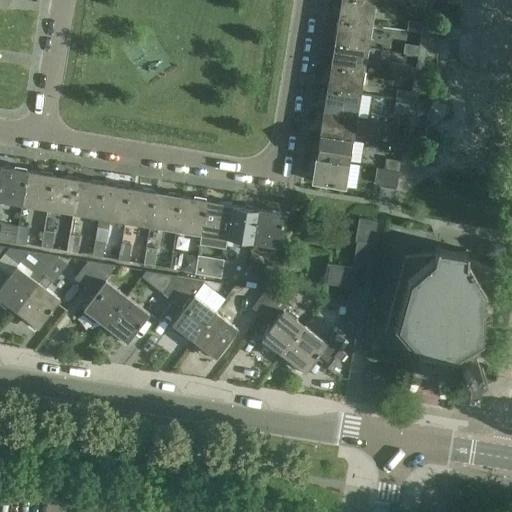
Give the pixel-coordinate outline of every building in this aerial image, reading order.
[(364,0),(341,0),(338,19),(369,24),(373,1),(364,0)] [(410,0),(409,8),(424,11),(426,0),(410,0)] [(365,47),(368,33),(369,24),(338,19),(334,41),(365,47)] [(407,20),(405,31),(421,34),(422,23),(407,20)] [(334,41),(331,64),(362,69),(365,47),(334,41)] [(418,46),(403,44),(402,54),(417,57),(418,46)] [(358,93),(362,69),(331,64),(327,88),(358,93)] [(414,68),(388,65),(387,76),(413,80),(414,68)] [(354,116),(358,93),(327,88),(323,111),(354,116)] [(411,92),(396,89),(394,100),(409,103),(411,92)] [(323,111),(319,134),(350,139),(354,116),(323,111)] [(392,113),(390,123),(405,126),(407,115),(392,113)] [(319,134),(315,157),(346,162),(350,139),(319,134)] [(403,139),(388,137),(386,145),(401,147),(403,139)] [(398,171),(401,147),(386,145),(383,169),(398,171)] [(315,157),(311,180),(342,185),(346,162),(315,157)] [(27,171),(1,167),(0,167),(0,166),(0,199),(21,203),(27,171)] [(375,169),(372,185),(395,188),(397,172),(375,169)] [(21,203),(47,207),(52,175),(27,171),(21,203)] [(47,207),(73,212),(78,179),(52,175),(47,207)] [(73,212),(99,216),(104,184),(78,179),(73,212)] [(99,216),(124,220),(129,188),(104,184),(99,216)] [(124,220),(150,224),(156,192),(129,188),(124,220)] [(150,224),(176,228),(181,196),(156,192),(150,224)] [(176,228),(201,233),(206,200),(181,196),(176,228)] [(201,233),(227,237),(232,204),(206,200),(201,233)] [(227,237),(253,241),(258,209),(232,204),(227,237)] [(258,209),(253,241),(278,245),(283,213),(258,209)] [(324,281),(349,286),(362,288),(370,241),(372,241),(375,220),(358,217),(355,239),(356,239),(352,266),(327,262),(324,281)] [(0,223),(0,241),(15,243),(18,227),(0,223)] [(25,245),(28,228),(18,227),(15,243),(25,245)] [(43,231),(40,248),(51,249),(54,232),(43,231)] [(69,235),(67,253),(78,254),(80,237),(69,235)] [(95,239),(92,257),(103,258),(106,241),(95,239)] [(120,244),(118,260),(129,262),(131,245),(120,244)] [(413,370),(447,375),(448,375),(448,377),(449,377),(450,369),(459,364),(464,371),(462,383),(472,385),(474,373),(481,368),(476,360),(471,363),(468,358),(487,346),(493,269),(465,257),(466,249),(464,249),(464,252),(437,248),(437,244),(436,244),(434,252),(404,255),(384,329),(412,363),(411,371),(412,371),(413,370)] [(0,264),(11,272),(15,266),(27,250),(0,246),(0,264)] [(147,248),(144,265),(156,267),(158,250),(147,248)] [(172,252),(170,269),(180,270),(183,254),(172,252)] [(11,272),(0,285),(0,298),(15,310),(37,282),(43,274),(57,256),(42,253),(29,271),(31,272),(29,276),(15,266),(11,272)] [(197,257),(195,273),(206,275),(208,258),(197,257)] [(84,285),(101,263),(86,260),(73,277),(84,285)] [(223,261),(220,277),(231,279),(233,262),(223,261)] [(115,265),(101,263),(84,285),(94,293),(83,308),(104,324),(126,295),(104,279),(115,265)] [(249,265),(246,282),(257,283),(260,267),(249,265)] [(37,282),(15,310),(37,326),(58,298),(46,289),(52,281),(43,274),(37,282)] [(172,300),(190,277),(176,275),(162,293),(172,300)] [(204,279),(190,277),(172,300),(182,308),(171,323),(193,339),(214,310),(193,294),(204,279)] [(261,314),(278,291),(265,289),(252,307),(261,314)] [(293,294),(278,291),(261,314),(272,322),(260,337),(282,354),(304,325),(282,308),(293,294)] [(126,295),(104,324),(126,341),(147,312),(126,295)] [(328,295),(327,304),(344,307),(346,299),(328,295)] [(214,310),(193,339),(215,356),(237,327),(214,310)] [(324,341),(304,325),(282,354),(304,370),(316,353),(327,361),(344,338),(333,330),(324,341)]
